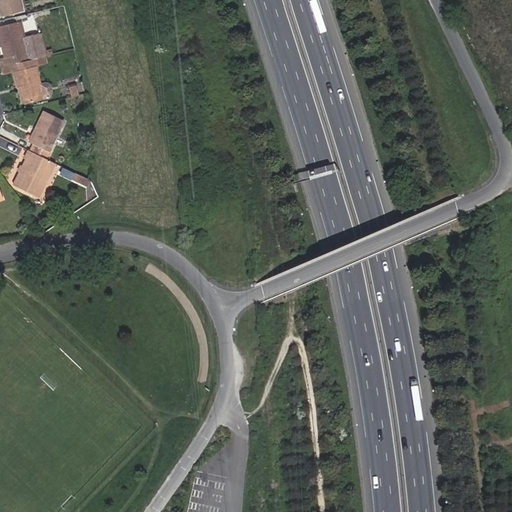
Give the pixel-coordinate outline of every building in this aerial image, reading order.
[(22,11),(18,0),(0,0),(0,14),(0,16),(22,11)] [(43,50),(39,33),(20,37),(17,22),(0,26),(0,38),(1,39),(3,44),(0,45),(4,58),(0,58),(0,60),(1,67),(5,66),(37,58),(45,56),(52,54),(51,49),(43,50)] [(47,63),(45,56),(37,58),(38,65),(47,63)] [(39,83),(35,66),(38,65),(37,58),(5,66),(7,73),(12,72),(16,87),(21,86),(25,103),(48,98),(49,97),(50,95),(51,93),(51,90),(51,87),(50,85),(49,83),(47,83),(45,82),(39,83)] [(25,103),(21,86),(16,87),(21,104),(25,103)] [(48,151),(63,121),(44,111),(28,142),(33,144),(29,151),(46,160),(50,152),(48,151)] [(45,180),(53,163),(46,160),(29,151),(12,185),(32,195),(40,178),(45,180)] [(72,176),(73,172),(60,166),(59,170),(72,176)] [(87,186),(90,180),(74,173),(71,179),(87,186)] [(37,197),(45,180),(40,178),(32,195),(37,197)]
